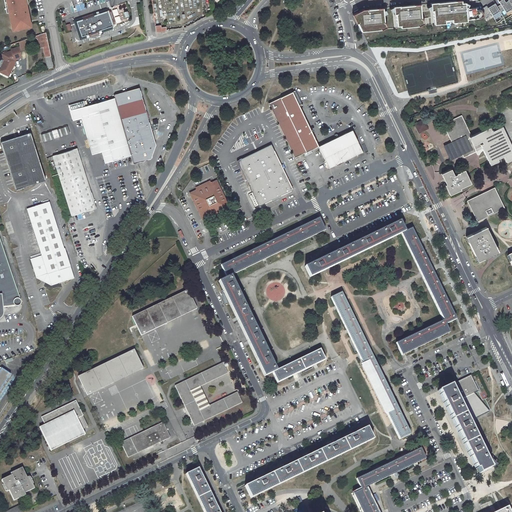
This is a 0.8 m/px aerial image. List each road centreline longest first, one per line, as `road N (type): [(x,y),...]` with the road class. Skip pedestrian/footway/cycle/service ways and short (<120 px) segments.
road 1 (residential): [(492,328),(405,369),(469,500)]
road 2 (residential): [(206,442),(268,412),(196,257)]
road 3 (secondary): [(149,207),(18,405)]
road 4 (residential): [(409,154),(196,257)]
road 5 (unknown): [(77,316),(58,304),(76,274),(52,196),(9,204),(0,174)]
road 6 (tertiary): [(409,154),(482,308)]
road 7 (residential): [(67,511),(206,442)]
road 8 (secondary): [(151,204),(217,100)]
road 9 (secondary): [(195,91),(151,204)]
